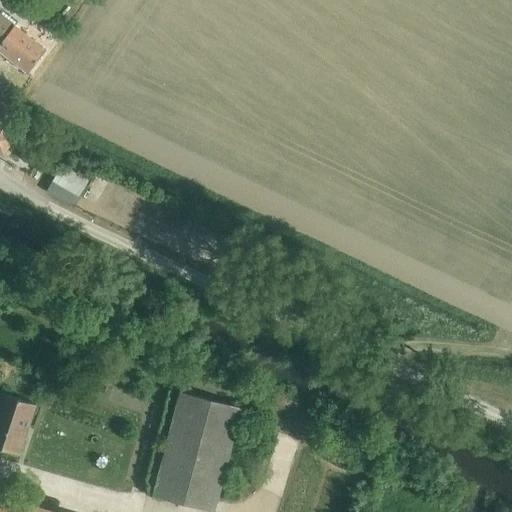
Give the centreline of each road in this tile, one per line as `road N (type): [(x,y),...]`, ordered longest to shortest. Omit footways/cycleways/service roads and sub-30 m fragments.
road 1 (unclassified): [(511,424),(106,237),(0,178)]
road 2 (track): [(341,344),(486,349),(499,345),(508,328)]
